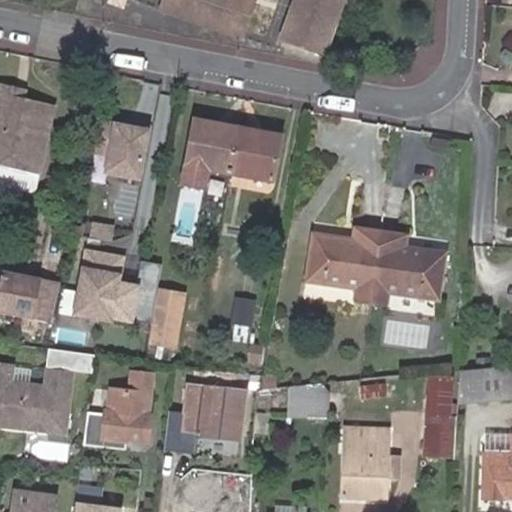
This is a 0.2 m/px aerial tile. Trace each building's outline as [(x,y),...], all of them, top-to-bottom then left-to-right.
[(253,13),(245,10),(234,6),(229,20),(184,4),(185,0),(166,0),(164,9),(236,37),(243,39),(253,13)] [(234,6),(245,10),(248,0),(185,0),(184,4),(229,20),(234,6)] [(296,0),(281,42),(323,57),(342,0),(296,0)] [(17,97),(19,88),(3,85),(0,96),(0,157),(42,166),(57,106),(26,99),(17,97)] [(26,99),(29,91),(19,88),(17,97),(26,99)] [(144,179),(152,126),(104,119),(96,172),(144,179)] [(232,173),(240,128),(197,120),(189,165),(232,173)] [(283,137),(240,128),(232,173),(275,180),(283,137)] [(42,166),(0,157),(0,178),(34,186),(39,183),(42,166)] [(22,235),(19,252),(41,256),(49,213),(35,210),(30,236),(22,235)] [(386,289),(434,298),(444,250),(404,243),(406,230),(353,220),(350,233),(311,226),(303,274),(354,283),(352,295),(384,300),(386,289)] [(108,337),(118,286),(92,281),(82,331),(108,337)] [(0,291),(0,334),(8,335),(13,293),(0,291)] [(178,348),(188,296),(161,292),(151,343),(178,348)] [(231,335),(257,340),(265,299),(239,294),(231,335)] [(250,347),(248,362),(260,364),(263,350),(250,347)] [(0,425),(66,432),(71,372),(47,369),(45,386),(10,383),(12,366),(0,364),(0,425)] [(511,364),(459,370),(457,403),(511,397),(511,364)] [(429,421),(426,421),(424,460),(454,462),(456,422),(451,421),(453,380),(431,378),(429,421)] [(304,419),(306,386),(291,386),(294,418),(304,419)] [(304,419),(325,420),(326,389),(323,387),(306,386),(304,419)] [(228,436),(230,392),(222,391),(221,389),(198,387),(199,390),(185,389),(182,432),(196,433),(197,438),(216,440),(217,435),(228,436)] [(147,395),(114,391),(111,414),(108,414),(106,436),(127,440),(127,438),(145,441),(148,418),(145,418),(147,395)] [(269,414),(258,414),(257,439),(267,439),(269,414)] [(349,426),(340,495),(384,499),(386,480),(401,480),(404,457),(389,455),(392,432),(349,426)] [(511,433),(484,432),(484,454),(511,454),(511,433)] [(511,433),(511,454),(484,454),(483,496),(511,497),(511,433)] [(0,505),(0,511),(52,511),(54,495),(16,490),(12,511),(0,511),(0,510),(1,505),(0,505)] [(133,511),(134,506),(66,500),(65,511),(133,511)]
